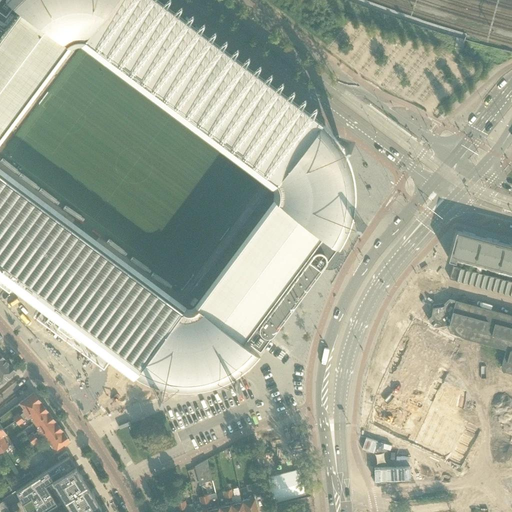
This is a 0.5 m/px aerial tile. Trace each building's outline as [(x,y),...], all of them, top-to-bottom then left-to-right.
[(0,0),(0,276),(9,283),(11,280),(40,301),(33,310),(104,363),(113,351),(133,366),(134,367),(139,361),(142,363),(146,362),(161,373),(162,374),(225,365),(230,364),(231,364),(231,363),(233,360),(237,355),(249,339),(259,347),(302,289),(320,265),(322,263),(327,266),(340,249),(335,245),(337,242),(346,231),(334,222),(335,222),(332,219),(334,217),(340,208),(341,207),(335,166),(334,156),(332,148),(332,142),(330,141),(322,135),(314,129),(312,127),(311,128),(305,123),(306,122),(306,121),(306,120),(306,119),(306,118),(306,117),(305,116),(305,115),(304,115),(304,114),(303,114),(302,113),(301,113),(300,113),(299,113),(298,113),(297,113),(296,113),(295,114),(294,114),(294,115),(249,81),(250,80),(250,79),(250,78),(250,77),(250,76),(250,75),(249,74),(249,73),(248,73),(248,72),(247,72),(246,71),(245,71),(244,71),(243,71),(242,71),(241,71),(240,71),(239,72),(238,73),(232,69),(235,65),(224,57),(212,48),(201,40),(199,44),(193,39),(194,38),(194,37),(194,36),(194,35),(194,34),(194,33),(193,32),(193,31),(192,31),(192,30),(191,30),(190,29),(189,29),(188,29),(187,29),(186,29),(185,29),(184,29),(184,30),(183,30),(182,31),(140,0),(19,0),(18,2),(17,3),(13,0),(0,0)] [(455,257),(460,259),(468,233),(456,230),(456,229),(448,258),(454,260),(455,257)] [(460,259),(473,262),(480,236),(468,233),(460,259)] [(473,262),(485,265),(492,239),(480,236),(473,262)] [(485,265),(497,268),(504,243),(492,239),(485,265)] [(497,268),(509,272),(511,261),(511,244),(504,243),(497,268)] [(458,268),(452,267),(449,278),(455,280),(458,268)] [(464,270),(460,269),(458,268),(455,280),(461,281),(464,270)] [(461,281),(467,283),(470,271),(464,270),(461,281)] [(476,273),(475,273),(470,271),(467,283),(472,285),(476,273)] [(472,285),(478,286),(481,274),(476,273),(472,285)] [(478,286),(484,288),(487,276),(481,274),(478,286)] [(493,278),(490,277),(487,276),(484,288),(490,289),(493,278)] [(490,289),(496,291),(499,279),(493,278),(490,289)] [(505,281),(499,279),(496,291),(502,293),(505,281)] [(502,293),(508,294),(511,282),(505,281),(502,293)] [(431,317),(425,323),(426,329),(426,330),(457,345),(464,338),(506,349),(511,350),(511,316),(455,301),(450,300),(449,299),(443,306),(433,307),(431,317)] [(404,343),(368,419),(461,463),(476,431),(428,409),(457,347),(412,326),(404,343)] [(6,361),(0,366),(0,380),(2,382),(15,371),(6,361)] [(461,463),(461,464),(508,487),(511,477),(511,371),(505,369),(476,431),(461,463)] [(234,391),(237,396),(229,400),(233,408),(246,401),(240,388),(234,391)] [(13,417),(16,421),(41,402),(34,392),(20,403),(24,408),(22,410),(24,412),(20,415),(18,413),(13,417)] [(41,402),(16,421),(19,424),(19,425),(20,424),(24,421),(23,419),(26,416),(28,418),(30,417),(34,422),(48,412),(41,402)] [(32,433),(27,436),(30,440),(39,433),(51,424),(55,421),(48,412),(34,422),(36,424),(38,428),(36,429),(38,431),(34,435),(32,433)] [(39,433),(30,440),(33,444),(38,441),(37,438),(41,435),(43,438),(45,436),(49,442),(63,431),(55,421),(51,424),(39,433)] [(0,445),(3,450),(9,447),(2,436),(6,434),(3,429),(0,424),(0,445)] [(42,447),(38,450),(45,460),(57,451),(63,446),(70,441),(63,431),(49,442),(42,447)] [(373,452),(372,452),(375,471),(385,470),(395,468),(398,468),(411,465),(408,446),(403,447),(394,448),(381,450),(373,452)] [(66,451),(57,457),(60,461),(69,455),(66,451)] [(19,489),(15,491),(20,500),(25,511),(29,511),(33,510),(34,511),(42,511),(57,503),(46,485),(50,482),(54,488),(57,486),(69,507),(66,509),(68,511),(103,511),(104,511),(105,511),(95,495),(95,496),(91,490),(92,490),(70,455),(19,489)] [(207,460),(195,466),(200,483),(212,480),(208,463),(207,460)] [(298,469),(268,477),(274,502),(305,494),(298,469)] [(30,472),(20,478),(23,482),(33,476),(30,472)] [(20,478),(11,484),(14,488),(23,482),(20,478)] [(249,497),(242,498),(245,511),(257,511),(254,495),(260,494),(257,483),(246,485),(248,491),(250,491),(251,495),(249,496),(249,497)] [(9,486),(0,491),(0,497),(11,490),(9,486)] [(232,489),(227,490),(232,511),(245,511),(242,498),(233,501),(231,496),(233,495),(232,489)] [(228,502),(218,504),(220,511),(232,511),(227,490),(223,491),(224,498),(226,497),(228,502)] [(208,495),(204,496),(207,511),(220,511),(219,506),(218,504),(215,493),(208,495)] [(202,510),(195,511),(207,511),(204,496),(199,497),(201,504),(203,503),(204,508),(202,509),(202,510)] [(2,499),(0,500),(0,511),(3,511),(9,509),(2,499)] [(21,511),(22,511),(25,511),(20,500),(17,502),(19,508),(21,511)] [(185,501),(180,502),(182,511),(195,511),(193,503),(186,505),(185,501)] [(13,511),(19,508),(17,502),(10,507),(13,511)]
